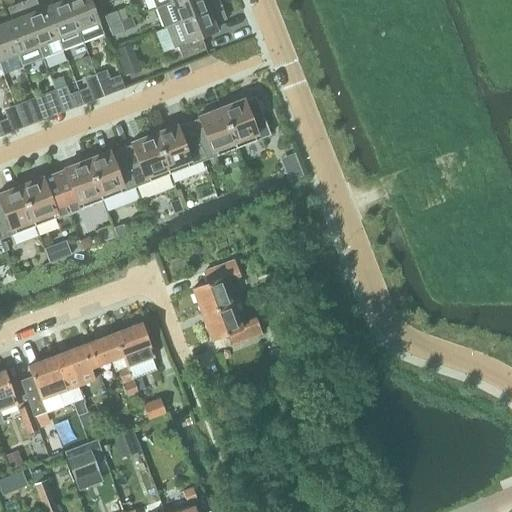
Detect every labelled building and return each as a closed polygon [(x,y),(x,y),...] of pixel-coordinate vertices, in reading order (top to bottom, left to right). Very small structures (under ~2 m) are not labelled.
[(20,3),(19,3),(36,47),(56,39),(44,8),(36,11),(32,0),(20,4),(20,3)] [(56,39),(76,32),(64,0),(50,0),(52,5),(44,8),(56,39)] [(64,0),(76,32),(97,23),(88,0),(64,0)] [(151,0),(155,9),(158,7),(168,3),(176,0),(151,0)] [(176,0),(168,3),(158,7),(165,27),(220,6),(220,5),(218,6),(215,0),(176,0)] [(16,55),(36,47),(19,3),(18,3),(19,5),(8,9),(12,21),(4,24),(16,55)] [(165,27),(165,28),(173,48),(176,47),(180,58),(204,49),(200,38),(215,32),(212,23),(223,18),(219,7),(220,7),(220,6),(165,27)] [(115,12),(103,17),(106,27),(118,22),(115,12)] [(106,27),(110,37),(122,32),(118,22),(106,27)] [(0,61),(16,55),(4,24),(0,25),(0,61)] [(118,76),(113,78),(108,80),(114,93),(123,89),(118,76)] [(91,102),(86,89),(77,92),(82,106),(91,102)] [(77,92),(73,94),(68,96),(73,109),(82,106),(77,92)] [(219,104),(218,105),(235,149),(269,136),(254,97),(243,101),(242,100),(232,104),(231,102),(219,106),(219,104)] [(51,117),(49,111),(46,104),(36,108),(42,121),(51,117)] [(197,119),(187,123),(202,162),(235,149),(218,105),(217,105),(218,107),(207,111),(207,113),(197,118),(197,119)] [(36,108),(28,111),(33,124),(42,121),(36,108)] [(6,120),(0,121),(0,133),(1,136),(11,133),(6,120)] [(151,131),(168,175),(202,162),(187,123),(176,127),(175,126),(165,130),(163,128),(152,132),(151,131)] [(130,145),(120,149),(134,188),(168,175),(151,131),(150,131),(151,133),(140,137),(140,139),(129,144),(130,145)] [(84,156),(84,157),(101,201),(134,188),(120,149),(109,154),(108,152),(97,156),(96,154),(85,158),(84,156)] [(101,201),(84,157),(83,157),(84,159),(72,163),(73,165),(62,169),(63,171),(52,175),(67,214),(101,201)] [(17,182),(17,183),(34,227),(67,214),(52,175),(42,179),(41,178),(30,182),(29,180),(18,184),(17,182)] [(0,239),(0,240),(34,227),(17,183),(16,183),(17,184),(5,189),(6,191),(0,193),(0,239)] [(215,253),(230,247),(225,233),(211,238),(215,253)] [(194,286),(203,311),(232,301),(224,279),(239,273),(234,258),(203,270),(208,281),(194,286)] [(232,301),(203,311),(213,337),(227,332),(231,343),(261,332),(256,316),(240,322),(232,301)] [(143,322),(116,331),(129,366),(155,356),(143,322)] [(116,331),(88,342),(96,364),(112,358),(126,396),(139,391),(129,366),(116,331)] [(88,342),(56,354),(74,402),(78,413),(87,410),(78,386),(101,377),(96,364),(88,342)] [(74,402),(56,354),(28,365),(33,376),(21,380),(35,417),(48,412),(43,399),(60,393),(65,405),(74,402)] [(6,367),(0,369),(0,423),(3,422),(0,412),(0,407),(19,401),(6,367)] [(160,397),(142,403),(147,418),(165,411),(160,397)] [(29,406),(18,410),(27,432),(38,428),(29,406)] [(90,447),(66,456),(71,468),(95,459),(90,447)] [(18,450),(6,455),(11,468),(23,464),(18,450)] [(112,480),(120,501),(138,495),(130,474),(129,474),(112,480)] [(9,476),(0,479),(0,489),(2,495),(15,490),(9,476)] [(42,511),(57,511),(44,478),(30,483),(42,511)] [(196,485),(180,491),(185,505),(201,499),(196,485)]
